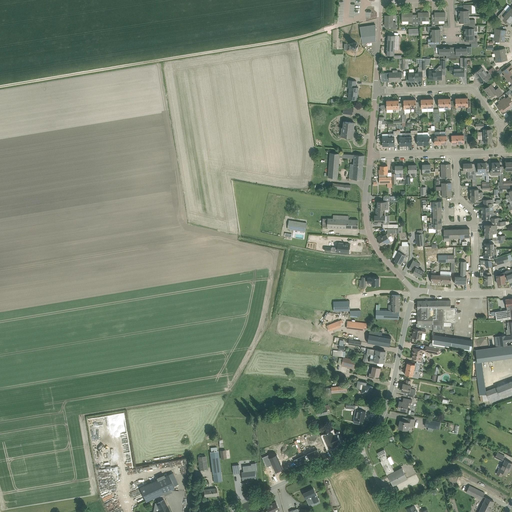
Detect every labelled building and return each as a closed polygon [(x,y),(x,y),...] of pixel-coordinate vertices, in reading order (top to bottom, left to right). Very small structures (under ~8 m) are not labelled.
[(459,10),(459,16),(462,16),(469,16),(469,13),(472,13),(472,7),(466,7),(466,10),(459,10)] [(412,25),(416,25),(415,19),(413,19),(413,12),(402,13),(402,24),(412,23),(412,25)] [(415,19),(416,25),(416,27),(419,27),(419,23),(422,23),(422,20),(429,20),(429,12),(418,12),(418,19),(415,19)] [(435,12),(435,14),(435,19),(432,19),(432,25),(435,25),(435,23),(439,23),(439,20),(445,20),(445,12),(435,12)] [(511,20),(511,19),(511,15),(507,12),(503,16),(501,19),(504,21),(509,25),(511,21),(511,20)] [(385,15),(385,26),(392,26),(392,29),(397,29),(397,26),(396,26),(396,22),(393,22),(393,15),(385,15)] [(469,16),(462,16),(459,16),(459,22),(466,22),(466,25),(471,25),(475,25),(475,19),(469,19),(469,16)] [(376,41),(376,25),(360,27),(363,43),(376,41)] [(477,25),(475,25),(471,25),(471,28),(464,28),(465,34),(474,35),(474,31),(477,31),(477,25)] [(434,29),(434,26),(428,26),(428,32),(431,32),(431,35),(441,35),(440,29),(434,29)] [(465,40),(469,40),(471,40),(471,43),(477,43),(477,37),(474,37),(474,35),(465,34),(465,40)] [(399,46),(399,35),(387,35),(387,46),(386,55),(393,55),(394,55),(395,49),(395,46),(399,46)] [(431,35),(431,38),(428,38),(428,44),(431,44),(434,44),(434,41),(441,41),(441,35),(431,35)] [(363,46),(363,43),(358,43),(357,42),(356,41),(355,41),(353,42),(352,42),(352,43),(351,44),(345,43),(345,46),(345,50),(351,50),(351,47),(354,49),(358,47),(360,47),(363,47),(363,46)] [(456,52),(453,52),(453,58),(460,57),(460,54),(467,54),(467,46),(456,47),(456,52)] [(453,58),(453,52),(450,52),(450,47),(439,47),(440,55),(446,55),(447,58),(449,58),(453,58)] [(496,56),(506,54),(505,52),(506,52),(505,48),(493,50),(494,53),(495,53),(496,56)] [(506,54),(496,56),(496,59),(495,59),(496,62),(508,60),(507,56),(506,56),(506,54)] [(422,76),(422,72),(422,69),(425,69),(426,69),(426,65),(426,61),(422,61),(422,67),(418,67),(419,70),(419,72),(414,72),(410,72),(409,72),(409,80),(422,80),(422,76)] [(503,71),(505,74),(503,75),(506,78),(511,73),(511,65),(503,71)] [(464,68),(458,68),(458,67),(450,67),(450,72),(454,72),(454,76),(465,76),(464,68)] [(484,78),(486,82),(492,78),(489,73),(487,74),(482,67),(473,74),(479,82),(484,78)] [(435,71),(429,71),(429,80),(442,79),(442,71),(440,71),(437,68),(435,71)] [(401,72),(398,72),(398,70),(393,70),(393,72),(389,72),(390,81),(402,81),(401,72)] [(349,99),(357,99),(358,87),(356,87),(356,81),(349,80),(348,87),(350,88),(349,99)] [(485,89),(491,97),(496,93),(498,97),(503,93),(499,87),(495,90),(491,84),(485,89)] [(511,100),(509,96),(506,99),(505,97),(502,99),(509,109),(511,107),(511,100)] [(468,97),(462,98),(462,106),(468,106),(468,108),(468,112),(471,112),(471,100),(468,101),(468,97)] [(451,98),(445,98),(445,107),(451,107),(451,109),(450,109),(451,121),(454,121),(453,113),(454,113),(453,102),(451,102),(451,98)] [(453,102),(454,113),(457,112),(457,108),(456,108),(456,106),(462,106),(462,98),(456,98),(456,102),(453,102)] [(404,103),(401,103),(402,114),(402,122),(406,122),(405,112),(410,112),(410,108),(410,99),(404,100),(404,103)] [(416,99),(410,99),(410,108),(415,108),(416,114),(419,113),(419,102),(416,102),(416,99)] [(419,102),(419,113),(422,113),(422,108),(428,107),(427,99),(421,99),(421,102),(419,102)] [(503,114),(509,109),(502,99),(498,102),(499,103),(496,105),(503,114)] [(393,108),(393,112),(396,112),(396,108),(398,108),(399,114),(402,114),(401,103),(399,103),(399,100),(393,100),(393,108)] [(354,108),(353,108),(343,107),(342,114),(353,115),(354,108)] [(345,121),(344,137),(353,138),(355,122),(345,121)] [(440,131),(440,135),(441,144),(447,144),(447,141),(449,141),(449,129),(446,129),(446,131),(440,131)] [(452,143),(458,143),(458,135),(452,135),(452,133),(452,129),(449,129),(449,141),(452,141),(452,143)] [(406,133),(406,145),(412,145),(412,142),(415,142),(414,130),(411,130),(411,132),(406,133)] [(417,145),(423,144),(423,136),(423,132),(418,132),(417,130),(414,130),(415,142),(417,142),(417,145)] [(394,133),(388,133),(389,137),(389,145),(395,145),(395,143),(397,143),(397,131),(394,131),(394,133)] [(400,145),(406,145),(406,133),(400,133),(400,131),(397,131),(397,143),(400,142),(400,145)] [(340,157),(347,157),(347,154),(330,153),(328,177),(338,177),(340,157)] [(364,155),(347,154),(347,157),(354,158),(354,164),(351,164),(349,178),(362,179),(364,155)] [(478,172),(482,172),(482,176),(486,176),(486,180),(489,180),(489,177),(489,172),(486,172),(486,162),(478,163),(478,172)] [(492,162),(492,175),(496,175),(496,171),(500,171),(500,162),(492,162)] [(468,170),(468,179),(475,179),(475,175),(475,169),(472,169),(472,163),(464,163),(464,171),(468,170)] [(423,176),(435,176),(435,171),(431,171),(431,164),(423,164),(423,172),(423,176)] [(387,187),(388,187),(392,187),(392,184),(392,176),(388,176),(388,172),(388,165),(381,166),(381,169),(379,169),(379,173),(379,175),(379,178),(380,183),(387,183),(387,187)] [(396,173),(392,173),(392,184),(396,184),(396,177),(400,177),(403,177),(403,172),(403,165),(395,165),(396,172),(396,173)] [(417,165),(409,165),(409,172),(413,172),(413,176),(417,176),(417,172),(417,165)] [(388,201),(383,201),(378,201),(378,208),(376,208),(376,215),(385,215),(385,209),(388,209),(388,201)] [(494,212),(494,206),(494,203),(491,203),(486,203),(486,204),(486,206),(482,207),(482,213),(494,212)] [(323,227),(358,228),(358,220),(349,219),(349,216),(333,215),(333,218),(323,218),(323,227)] [(288,229),(306,232),(307,223),(289,220),(288,229)] [(378,242),(380,245),(386,242),(387,244),(391,241),(389,237),(390,236),(390,233),(396,233),(396,228),(388,228),(388,233),(383,236),(382,234),(377,237),(380,241),(378,242)] [(485,243),(485,249),(497,249),(496,246),(494,246),(494,243),(495,243),(495,239),(489,240),(489,243),(485,243)] [(337,252),(349,253),(350,244),(343,243),(339,242),(339,243),(338,243),(337,252)] [(409,245),(400,245),(398,251),(399,252),(395,260),(401,264),(402,261),(406,264),(408,260),(409,256),(409,245)] [(490,260),(496,258),(497,257),(497,249),(485,249),(485,255),(489,255),(489,260),(490,260)] [(413,260),(409,268),(414,271),(413,272),(421,277),(424,271),(418,268),(420,264),(418,263),(413,260)] [(466,275),(466,261),(461,261),(460,275),(455,275),(455,283),(466,284),(467,275),(466,275)] [(440,279),(441,271),(440,275),(436,274),(436,272),(432,272),(432,274),(431,274),(431,282),(442,283),(442,279),(440,279)] [(451,275),(451,272),(451,271),(441,271),(440,279),(442,279),(442,283),(451,283),(451,275)] [(497,275),(498,284),(505,283),(505,281),(509,281),(505,272),(505,271),(504,272),(504,274),(497,275)] [(379,277),(372,277),(368,277),(367,282),(372,282),(372,285),(379,285),(379,277)] [(392,295),(391,305),(389,304),(389,310),(376,310),(376,318),(399,319),(399,311),(400,311),(400,295),(392,295)] [(502,319),(502,320),(507,319),(511,318),(511,298),(506,299),(507,310),(495,311),(496,320),(502,319)] [(418,316),(421,316),(421,323),(423,323),(433,324),(433,325),(444,324),(444,322),(456,322),(456,312),(456,309),(456,308),(455,308),(451,308),(451,300),(417,301),(418,316)] [(364,317),(365,307),(349,304),(347,314),(364,317)] [(342,320),(329,325),(331,329),(342,325),(341,324),(343,323),(342,320)] [(364,331),(364,328),(368,328),(369,323),(348,321),(347,329),(364,331)] [(414,328),(413,337),(421,339),(422,332),(425,333),(426,329),(421,328),(421,330),(414,328)] [(368,343),(390,346),(391,337),(382,335),(382,332),(370,330),(368,343)] [(491,337),(492,347),(497,346),(508,345),(507,341),(511,340),(511,335),(505,336),(505,335),(500,336),(491,337)] [(454,337),(453,337),(451,347),(471,350),(472,340),(471,340),(454,337)] [(482,361),(511,357),(511,347),(511,345),(498,347),(497,346),(492,347),(492,348),(476,350),(477,362),(475,362),(477,377),(484,376),(482,361)] [(443,350),(439,349),(439,348),(432,347),(426,346),(425,351),(438,354),(439,350),(443,350)] [(412,359),(417,360),(417,362),(425,364),(426,359),(423,356),(422,355),(422,356),(421,355),(423,349),(414,348),(413,351),(414,351),(413,354),(412,359)] [(384,362),(385,357),(371,354),(370,362),(377,363),(377,361),(384,362)] [(342,366),(354,369),(356,361),(344,357),(343,359),(340,358),(338,363),(342,364),(342,366)] [(379,376),(380,368),(373,366),(372,373),(370,372),(369,377),(374,378),(375,375),(379,376)] [(413,373),(414,370),(406,368),(405,374),(413,376),(417,377),(417,374),(413,373)] [(511,381),(486,391),(484,376),(477,377),(480,395),(481,401),(489,401),(490,402),(511,393),(511,381)] [(361,381),(358,380),(356,387),(359,388),(360,384),(363,384),(361,392),(369,394),(370,390),(373,390),(373,386),(366,385),(367,382),(361,381)] [(402,390),(408,392),(408,395),(414,396),(416,390),(411,388),(411,385),(410,385),(411,381),(407,380),(406,384),(403,383),(402,390)] [(398,409),(407,411),(407,409),(409,403),(411,404),(412,400),(404,398),(403,401),(399,401),(398,409)] [(316,407),(318,416),(328,414),(326,405),(316,407)] [(366,410),(358,409),(356,408),(354,419),(364,421),(366,410)] [(399,428),(407,429),(408,425),(413,426),(415,419),(408,418),(408,422),(400,420),(399,428)] [(425,426),(433,428),(439,429),(441,421),(426,418),(425,426)] [(246,426),(237,427),(241,460),(255,459),(250,419),(245,420),(246,426)] [(326,435),(331,446),(340,442),(339,440),(342,439),(339,433),(337,434),(335,430),(326,435)] [(211,452),(210,452),(214,481),(222,480),(218,450),(217,450),(216,444),(213,444),(213,447),(210,447),(211,452)] [(505,456),(497,452),(495,451),(494,453),(496,454),(495,457),(502,461),(505,456)] [(264,456),(269,466),(273,464),(276,471),(284,467),(278,453),(270,457),(269,454),(264,456)] [(382,463),(388,475),(394,471),(385,454),(380,456),(383,462),(382,463)] [(207,456),(198,456),(199,469),(207,469),(207,456)] [(511,463),(505,460),(502,467),(500,471),(499,470),(497,474),(501,476),(503,473),(507,474),(510,468),(511,469),(511,466),(511,463)] [(243,479),(256,478),(255,471),(256,471),(256,467),(248,468),(248,472),(242,472),(243,479)] [(402,467),(394,471),(388,475),(393,486),(408,478),(402,467)] [(175,488),(174,486),(168,474),(140,488),(146,501),(175,488)] [(466,492),(481,500),(485,493),(470,485),(466,492)] [(205,497),(217,495),(216,488),(204,490),(205,497)] [(314,488),(304,493),(306,498),(311,496),(314,502),(319,500),(316,493),(314,488)] [(489,511),(494,502),(486,498),(478,511),(489,511)] [(156,503),(159,510),(155,511),(170,511),(168,507),(167,507),(164,499),(156,503)] [(274,511),(280,511),(280,509),(276,502),(268,506),(270,511),(273,510),(274,511)]
